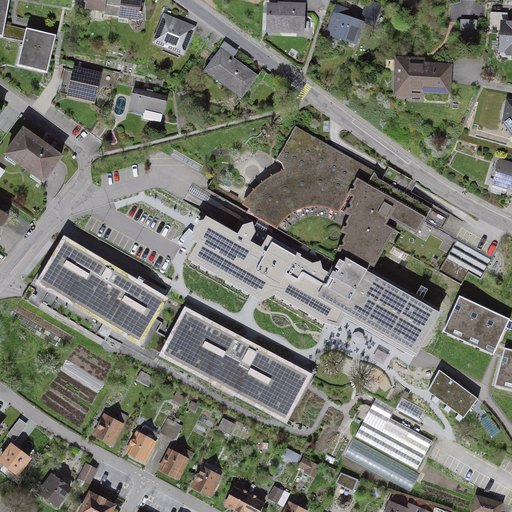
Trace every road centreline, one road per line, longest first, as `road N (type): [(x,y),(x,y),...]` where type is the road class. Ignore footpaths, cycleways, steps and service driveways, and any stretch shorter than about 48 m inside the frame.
road 1 (residential): [(182,0),(426,180),(511,227)]
road 2 (residential): [(0,92),(87,158),(73,195),(0,283)]
road 3 (residential): [(0,390),(144,483)]
